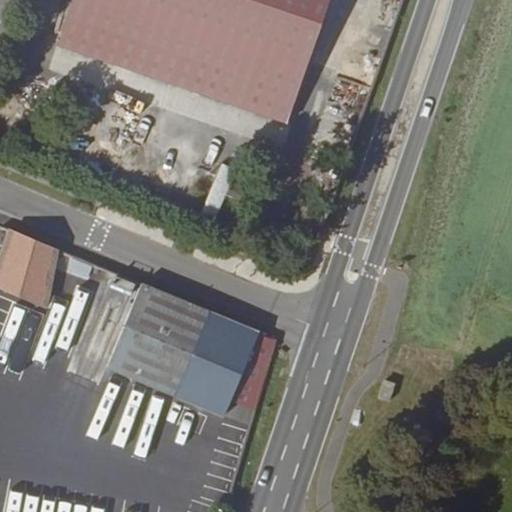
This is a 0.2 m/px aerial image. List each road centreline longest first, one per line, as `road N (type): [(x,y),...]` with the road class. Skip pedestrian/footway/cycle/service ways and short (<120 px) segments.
road 1 (residential): [(334,333),(0,194)]
road 2 (primary): [(334,333),(444,0)]
road 3 (primary): [(273,511),(334,333)]
